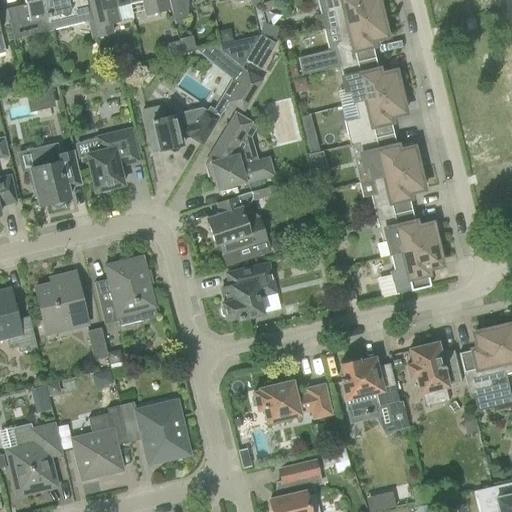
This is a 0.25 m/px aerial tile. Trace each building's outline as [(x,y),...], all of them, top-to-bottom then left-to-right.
[(21,0),(22,1),(24,6),(6,10),(10,27),(37,20),(41,34),(52,31),(49,18),(47,18),(42,0),(21,0)] [(91,21),(85,0),(42,0),(47,18),(49,18),(52,31),(91,21)] [(85,0),(91,21),(95,38),(112,34),(110,25),(119,23),(115,7),(128,4),(126,0),(85,0)] [(126,0),(128,4),(132,20),(132,19),(129,4),(138,2),(142,17),(171,10),(168,0),(126,0)] [(168,0),(171,10),(171,11),(187,7),(187,0),(168,0)] [(360,0),(323,0),(327,15),(332,14),(335,28),(381,17),(376,0),(360,0),(361,0),(360,0)] [(381,17),(335,28),(339,43),(334,44),(339,67),(375,59),(370,42),(386,38),(381,17)] [(260,36),(275,39),(277,28),(262,25),(260,36)] [(230,29),(218,31),(220,43),(232,41),(230,29)] [(260,36),(214,47),(222,54),(242,69),(246,62),(260,70),(275,45),(260,36)] [(195,51),(212,66),(222,54),(214,47),(195,51)] [(379,76),(375,59),(339,67),(345,91),(350,89),(354,104),(399,93),(394,73),(379,76)] [(293,64),(286,66),(288,79),(296,77),(293,64)] [(261,82),(246,72),(227,103),(242,112),(261,82)] [(304,78),(291,81),(294,94),(306,91),(304,78)] [(357,119),(352,120),(343,123),(349,146),(393,135),(389,118),(404,114),(399,93),(354,104),(357,119)] [(160,107),(141,111),(151,153),(158,151),(158,153),(167,151),(172,154),(176,153),(180,148),(182,147),(180,140),(188,138),(202,146),(217,120),(227,102),(220,98),(213,111),(208,108),(206,113),(202,111),(195,123),(178,127),(175,116),(163,119),(162,113),(160,107)] [(239,168),(234,149),(249,124),(234,115),(204,165),(206,171),(211,169),(217,191),(243,183),(243,185),(272,176),(267,160),(239,168)] [(110,189),(122,186),(116,160),(135,156),(129,131),(96,139),(100,155),(87,158),(95,193),(98,192),(101,194),(109,192),(110,189)] [(393,135),(349,146),(349,147),(358,144),(363,167),(368,166),(372,181),(417,170),(412,149),(397,153),(393,135)] [(316,143),(307,145),(309,154),(318,151),(316,143)] [(36,168),(30,170),(31,174),(28,174),(31,186),(34,185),(38,206),(48,204),(50,208),(54,210),(59,209),(62,205),(62,201),(68,199),(65,183),(79,179),(73,151),(58,155),(56,146),(32,152),(36,168)] [(321,152),(308,155),(310,167),(324,164),(321,152)] [(417,170),(372,181),(376,195),(370,197),(376,220),(411,211),(407,194),(422,190),(417,170)] [(0,205),(2,205),(2,206),(15,203),(9,177),(0,179),(0,205)] [(312,178),(298,181),(302,196),(315,192),(312,178)] [(328,178),(314,182),(317,193),(331,190),(328,178)] [(219,216),(206,220),(214,247),(218,245),(222,257),(226,269),(256,259),(252,247),(249,236),(263,231),(260,222),(259,219),(257,216),(254,214),(251,212),(248,212),(245,212),(241,213),(240,210),(244,208),(252,200),(250,194),(250,193),(215,204),(219,216)] [(411,211),(376,220),(382,243),(387,242),(390,257),(436,246),(431,225),(416,229),(411,211)] [(330,218),(324,220),(326,230),(337,228),(336,221),(330,218)] [(339,229),(326,232),(329,246),(343,242),(339,229)] [(394,271),(389,273),(392,284),(394,283),(397,295),(430,288),(426,270),(441,266),(436,246),(390,257),(394,271)] [(107,280),(93,284),(103,326),(116,323),(117,322),(118,322),(117,317),(137,312),(139,322),(156,318),(155,316),(154,308),(148,285),(151,284),(148,272),(145,273),(141,258),(104,267),(107,280)] [(221,305),(222,307),(219,310),(220,316),(224,318),(225,321),(237,318),(238,321),(262,315),(258,297),(274,294),(267,265),(225,275),(228,288),(220,290),(224,304),(221,305)] [(341,298),(342,303),(355,300),(347,267),(335,270),(341,298)] [(87,325),(74,274),(58,278),(59,283),(34,289),(45,335),(87,325)] [(18,353),(36,349),(28,317),(17,320),(9,289),(0,291),(0,340),(5,340),(8,350),(17,348),(18,353)] [(341,298),(333,300),(335,308),(343,306),(342,303),(341,298)] [(511,325),(493,330),(504,375),(511,373),(511,325)] [(106,358),(99,329),(86,332),(93,361),(106,358)] [(504,375),(493,330),(473,335),(476,350),(458,354),(468,397),(493,391),(490,379),(504,375)] [(419,395),(448,388),(447,384),(459,381),(460,383),(461,383),(453,352),(452,352),(453,354),(440,357),(437,343),(408,351),(411,365),(405,366),(409,380),(415,379),(419,395)] [(118,350),(106,353),(108,366),(122,363),(118,350)] [(342,364),(339,365),(343,380),(340,380),(341,384),(350,420),(364,416),(365,417),(370,416),(369,415),(377,413),(379,421),(375,423),(383,437),(392,431),(405,428),(407,428),(403,408),(398,409),(397,404),(388,366),(375,369),(373,360),(358,363),(357,361),(354,361),(351,359),(344,361),(342,364)] [(109,372),(91,376),(94,389),(112,385),(109,372)] [(57,382),(45,385),(48,397),(60,394),(57,382)] [(291,382),(273,387),(273,385),(272,384),(271,383),(270,383),(268,382),(267,382),(266,382),(265,383),(263,384),(262,385),(262,386),(262,387),(262,388),(262,389),(258,390),(258,392),(252,394),(253,399),(250,400),(253,407),(255,407),(257,412),(263,410),(266,424),(299,416),(299,414),(310,411),(313,420),(330,415),(323,386),(306,390),(307,395),(295,398),(291,382)] [(119,407),(128,444),(140,441),(146,466),(152,464),(152,461),(161,459),(166,461),(189,456),(178,409),(152,415),(150,408),(135,411),(133,403),(119,407)] [(128,444),(119,407),(106,410),(107,415),(87,419),(92,442),(72,447),(80,482),(96,478),(98,475),(108,472),(108,475),(122,472),(116,447),(128,444)] [(471,412),(461,414),(466,437),(476,435),(471,412)] [(14,446),(4,449),(11,475),(14,474),(19,497),(39,492),(38,488),(55,484),(48,458),(61,455),(54,424),(31,430),(30,425),(10,430),(14,446)] [(338,464),(333,465),(336,475),(349,471),(343,448),(334,450),(338,464)] [(248,459),(239,461),(241,470),(250,468),(248,459)] [(281,484),(277,484),(277,488),(276,489),(276,500),(268,501),(270,511),(308,511),(304,494),(307,493),(309,489),(309,487),(319,484),(317,476),(318,476),(314,462),(278,471),(281,484)] [(508,484),(480,491),(485,511),(492,511),(497,511),(496,511),(511,511),(511,494),(510,495),(508,484)]
